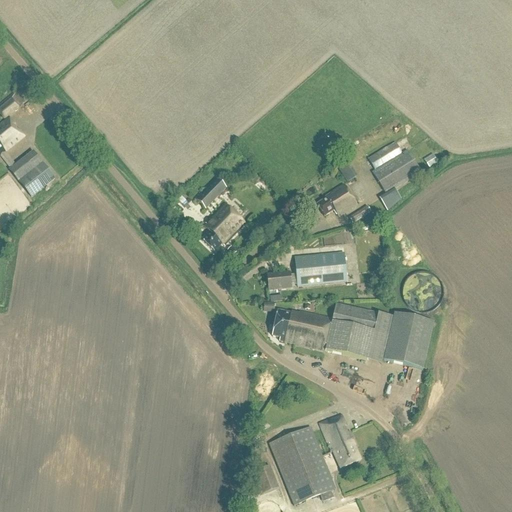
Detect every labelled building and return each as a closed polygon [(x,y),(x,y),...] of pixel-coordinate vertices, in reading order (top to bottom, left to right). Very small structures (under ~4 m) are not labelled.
[(16,166),(6,153),(24,138),(9,118),(26,104),(23,100),(18,93),(15,95),(0,108),(0,116),(4,122),(0,124),(0,156),(0,157),(11,170),(9,172),(23,190),(29,198),(53,179),(33,153),(16,166)] [(404,130),(398,121),(390,126),(396,135),(404,130)] [(117,131),(114,130),(109,137),(116,143),(125,132),(120,128),(117,131)] [(401,155),(395,144),(368,160),(374,172),(372,174),(386,196),(421,174),(407,151),(401,155)] [(429,160),(435,168),(443,162),(437,154),(429,160)] [(144,167),(138,171),(142,177),(148,172),(144,167)] [(143,179),(151,188),(158,182),(150,173),(143,179)] [(206,211),(227,190),(218,181),(197,202),(206,211)] [(339,220),(359,208),(346,187),(327,198),(328,200),(319,206),(326,218),(335,213),(339,220)] [(384,198),(375,205),(383,217),(408,200),(403,191),(387,202),(384,198)] [(224,248),(246,226),(225,206),(204,228),(211,234),(203,242),(215,254),(223,246),(224,248)] [(352,218),(349,219),(353,225),(354,224),(357,223),(369,215),(366,209),(355,216),(352,218)] [(298,289),(347,284),(344,255),(295,260),(298,289)] [(268,293),(292,291),(291,274),(267,276),(268,293)] [(367,363),(379,315),(337,305),(334,321),(301,313),(300,316),(292,315),(291,317),(279,314),(273,338),(282,340),(281,343),(367,363)] [(393,318),(384,362),(424,371),(434,324),(394,315),(393,318)] [(404,410),(413,413),(415,407),(405,405),(404,410)] [(347,434),(344,427),(346,426),(342,416),(320,425),(331,451),(333,452),(334,457),(340,468),(360,460),(355,448),(357,448),(351,432),(347,434)] [(292,508),(335,492),(312,429),(269,445),(292,508)] [(258,499),(279,490),(270,467),(249,476),(258,499)]
